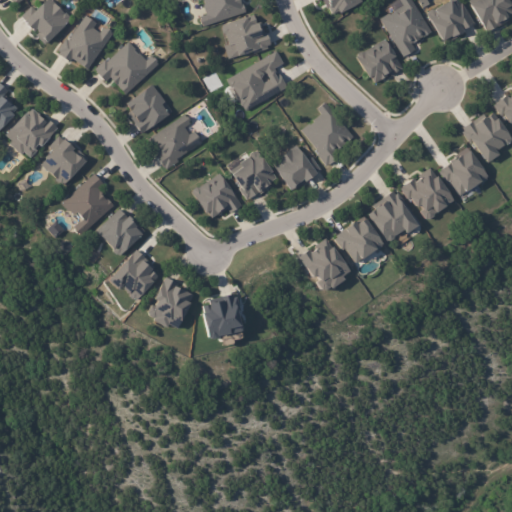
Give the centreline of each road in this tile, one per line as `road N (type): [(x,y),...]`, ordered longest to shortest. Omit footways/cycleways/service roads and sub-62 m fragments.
road 1 (residential): [(0,48),(87,116),(140,190),(204,252),(329,202),(456,79)]
road 2 (residential): [(394,137),(313,63),(283,0)]
